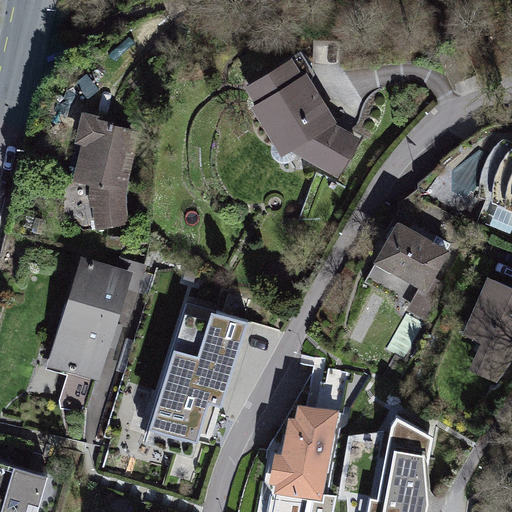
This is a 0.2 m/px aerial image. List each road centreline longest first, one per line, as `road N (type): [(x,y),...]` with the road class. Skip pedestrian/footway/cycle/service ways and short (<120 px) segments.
road 1 (residential): [(216,511),(223,472),(306,311),(399,160),(446,114),(511,99)]
road 2 (residential): [(449,511),(511,405)]
